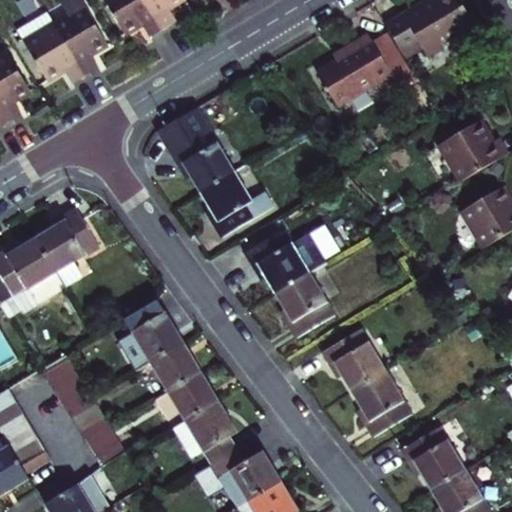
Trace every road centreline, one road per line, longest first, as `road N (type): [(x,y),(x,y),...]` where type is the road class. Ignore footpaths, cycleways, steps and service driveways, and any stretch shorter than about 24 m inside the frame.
road 1 (residential): [(90,130),(181,265),(374,511)]
road 2 (residential): [(310,0),(90,130)]
